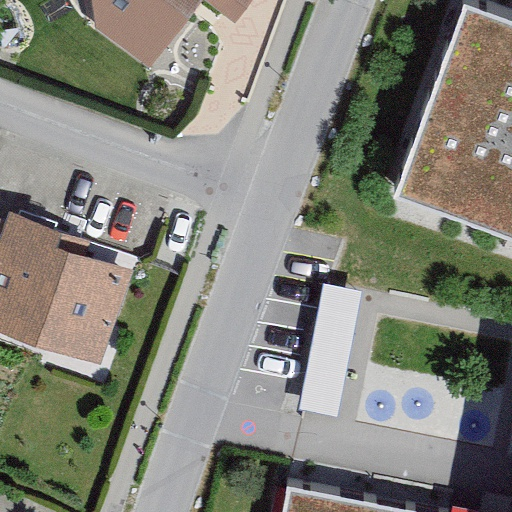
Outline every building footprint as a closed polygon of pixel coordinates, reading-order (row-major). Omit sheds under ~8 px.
[(86,0),(93,5),(96,34),(156,74),(202,4),(234,26),(251,0),(86,0)] [(511,13),(474,0),(442,0),(380,182),(511,227),(511,13)] [(0,333),(96,367),(129,275),(65,252),(69,239),(4,216),(1,226),(0,225),(0,333)] [(337,266),(306,393),(346,402),(377,276),(337,266)] [(491,511),(292,471),(283,511),(491,511)]
